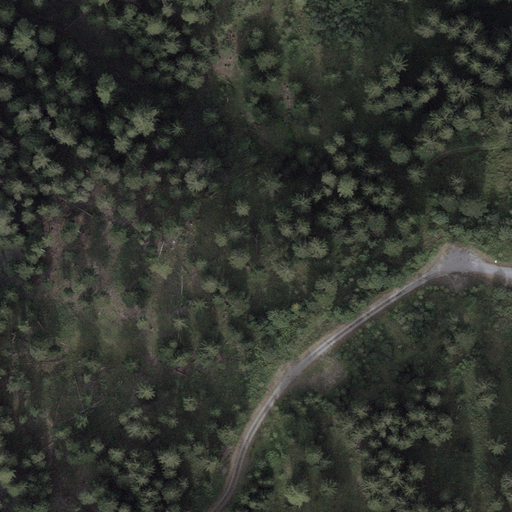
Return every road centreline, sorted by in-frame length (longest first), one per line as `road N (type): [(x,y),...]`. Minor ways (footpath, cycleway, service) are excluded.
road 1 (unclassified): [(475,0),(463,115),(376,511)]
road 2 (track): [(293,372),(429,273),(448,266),(511,273)]
road 3 (track): [(213,511),(249,434),(293,372)]
